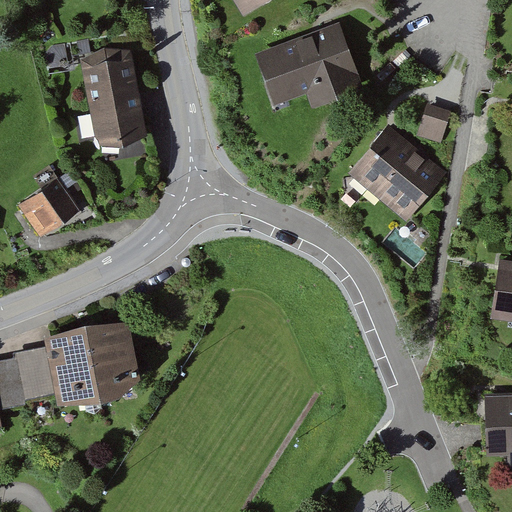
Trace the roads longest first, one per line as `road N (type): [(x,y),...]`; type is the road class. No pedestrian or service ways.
road 1 (residential): [(196,186),(278,215),(350,261),(406,371),(434,451)]
road 2 (residential): [(0,314),(55,296),(134,253),(165,229),(196,186)]
road 3 (residential): [(196,186),(163,0)]
